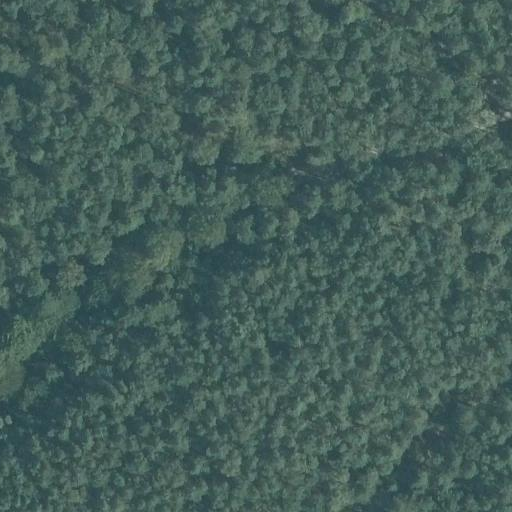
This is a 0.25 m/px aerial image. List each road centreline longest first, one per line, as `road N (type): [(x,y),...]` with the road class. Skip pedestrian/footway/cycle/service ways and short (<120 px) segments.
road 1 (track): [(0,377),(108,279),(195,218),(510,99)]
road 2 (track): [(368,0),(510,99)]
